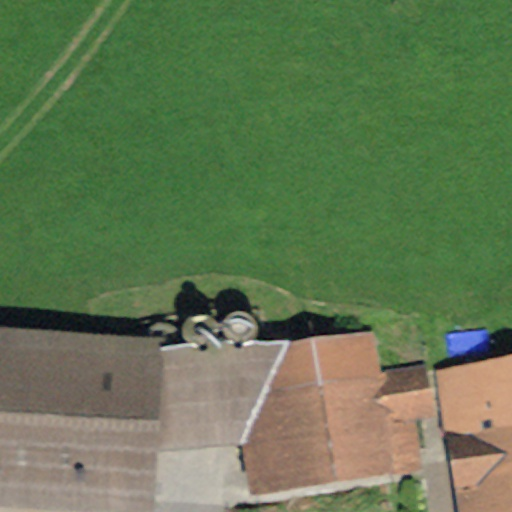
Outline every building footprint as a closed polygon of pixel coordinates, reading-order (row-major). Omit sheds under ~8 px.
[(231,344),(242,347),(251,343),(256,333),(253,323),(245,317),(234,318),(226,325),(225,336),(231,344)] [(193,347),(201,350),(210,346),(214,339),(214,330),(208,323),(199,321),(191,324),(186,332),(187,341),(193,347)] [(164,353),(164,340),(0,330),(0,508),(59,511),(153,511),(157,458),(244,445),(228,348),(164,353)] [(382,373),(375,330),(289,344),(228,348),(244,445),(253,500),(425,473),(417,421),(438,418),(430,366),(382,373)] [(511,511),(511,360),(438,372),(460,511),(511,511)]
